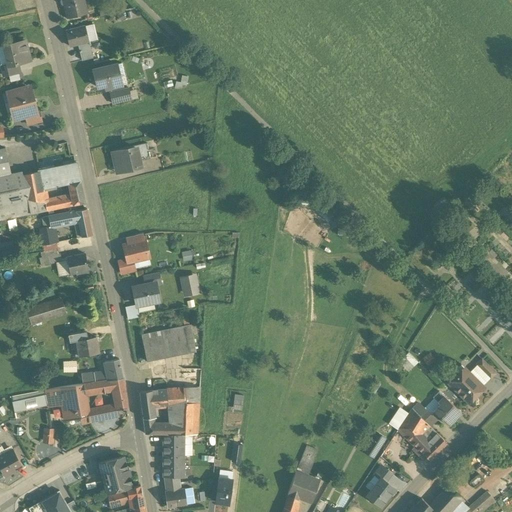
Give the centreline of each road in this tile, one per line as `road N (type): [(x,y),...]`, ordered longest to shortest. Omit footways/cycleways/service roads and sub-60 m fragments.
road 1 (track): [(511,378),(137,0)]
road 2 (tertiary): [(141,435),(48,0)]
road 3 (residential): [(391,511),(511,389)]
road 4 (residential): [(2,501),(91,450),(141,435)]
